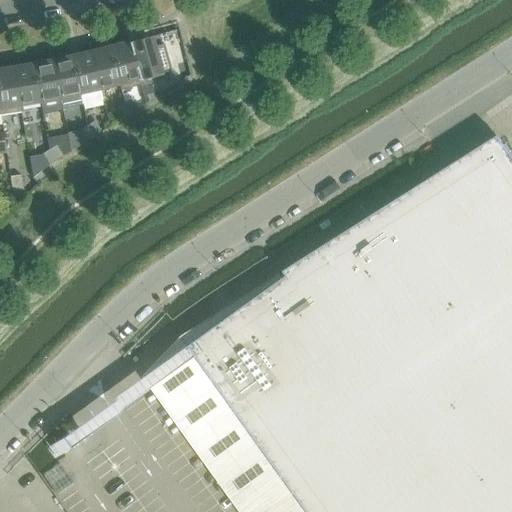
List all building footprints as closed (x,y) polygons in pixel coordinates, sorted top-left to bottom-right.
[(171,71),(164,44),(152,47),(149,37),(127,43),(139,86),(161,80),(159,74),(171,71)] [(139,86),(127,43),(108,48),(118,86),(120,91),(121,91),(139,86)] [(118,86),(108,48),(91,53),(89,53),(98,91),(100,90),(118,86)] [(98,91),(89,53),(70,58),(78,95),(80,95),(82,105),(102,100),(100,90),(98,91)] [(78,95),(70,58),(50,62),(58,100),(60,99),(62,110),(82,105),(80,95),(78,95)] [(58,100),(50,62),(31,65),(38,103),(40,103),(58,100)] [(190,75),(187,63),(178,65),(182,78),(190,75)] [(38,103),(31,65),(12,69),(19,113),(21,112),(20,107),(38,103)] [(19,113),(12,69),(0,70),(0,115),(3,115),(19,113)] [(138,109),(131,98),(124,102),(131,113),(138,109)] [(131,113),(124,102),(116,107),(123,118),(131,113)] [(101,132),(94,121),(87,126),(94,137),(101,132)] [(94,137),(87,126),(79,131),(86,141),(94,137)] [(70,152),(67,135),(46,139),(48,150),(56,145),(63,156),(70,152)] [(67,434),(46,449),(53,459),(75,444),(197,356),(226,396),(225,397),(295,493),(277,506),(280,511),(511,511),(511,153),(505,144),(360,248),(348,233),(371,218),(370,217),(334,239),(334,240),(284,271),(288,276),(283,279),(202,337),(190,346),(145,378),(67,434)] [(63,156),(56,145),(48,150),(55,161),(63,156)] [(55,161),(48,150),(41,155),(48,166),(55,161)] [(26,192),(22,188),(20,175),(9,177),(12,197),(19,203),(28,193),(26,192)] [(58,464),(42,475),(55,493),(71,483),(58,464)]
